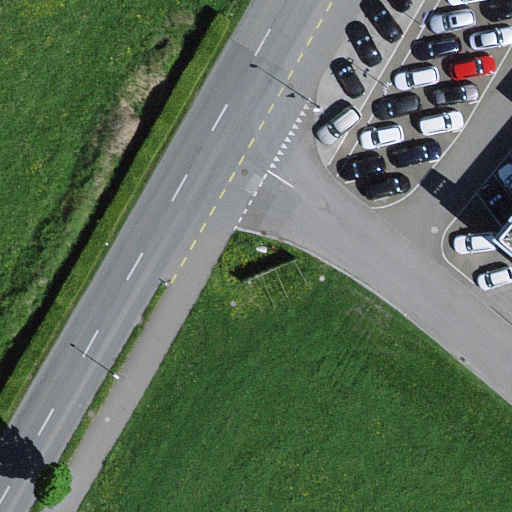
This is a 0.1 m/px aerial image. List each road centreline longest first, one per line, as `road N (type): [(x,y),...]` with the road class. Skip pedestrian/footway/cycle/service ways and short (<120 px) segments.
road 1 (tertiary): [(0,502),(209,135)]
road 2 (unclassified): [(209,135),(394,258),(511,357)]
road 3 (tertiary): [(209,135),(286,0)]
